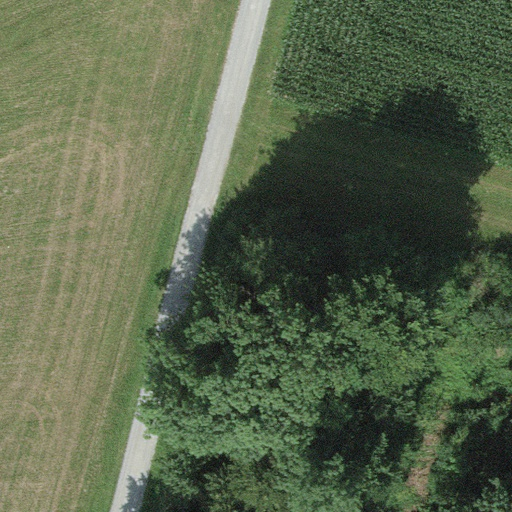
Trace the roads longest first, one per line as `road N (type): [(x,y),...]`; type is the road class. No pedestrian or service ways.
road 1 (track): [(142,511),(180,396),(265,0)]
road 2 (track): [(232,156),(511,234)]
